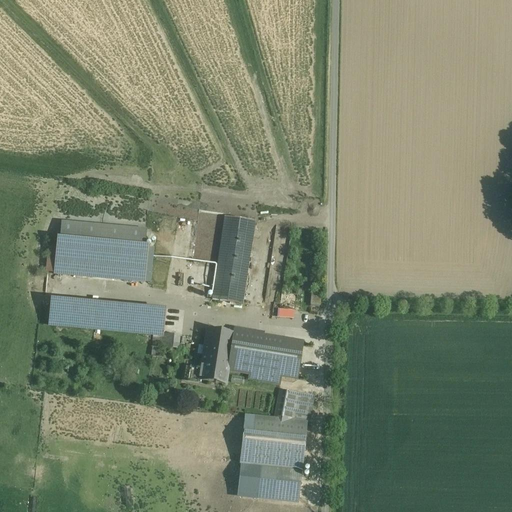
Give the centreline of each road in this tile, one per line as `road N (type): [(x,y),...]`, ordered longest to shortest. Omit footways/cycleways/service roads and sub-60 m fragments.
road 1 (unclassified): [(326,511),(335,0)]
road 2 (track): [(330,302),(511,305)]
